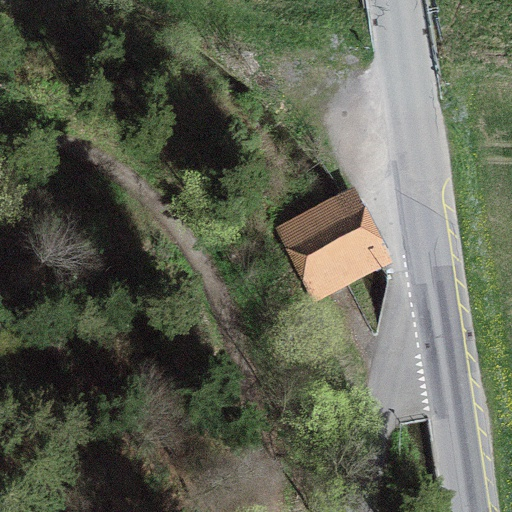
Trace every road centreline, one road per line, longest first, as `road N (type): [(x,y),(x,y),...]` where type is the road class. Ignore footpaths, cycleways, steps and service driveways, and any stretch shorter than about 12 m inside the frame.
road 1 (track): [(0,111),(36,109),(132,177),(231,268),(288,511)]
road 2 (unclassified): [(414,156),(466,511)]
road 3 (track): [(439,346),(387,392),(357,511)]
road 4 (residential): [(395,0),(414,156)]
